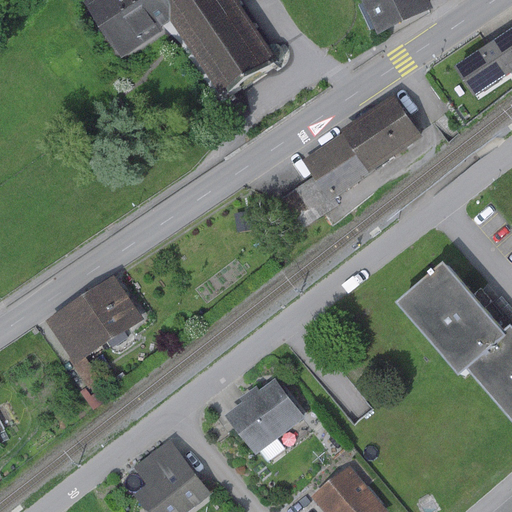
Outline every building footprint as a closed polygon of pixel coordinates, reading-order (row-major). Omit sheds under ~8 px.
[(91,0),(86,4),(124,60),(165,33),(162,27),(177,17),(228,93),(278,60),(237,0),(91,0)] [(367,0),(384,33),(436,8),(431,0),(367,0)] [(511,32),(458,69),(478,98),(511,75),(511,32)] [(345,135),(306,162),(317,179),(281,203),(301,233),(340,206),(335,200),(426,139),(397,96),(343,133),(345,135)] [(251,232),(250,220),(235,222),(236,233),(251,232)] [(470,372),(511,334),(448,263),(400,306),(463,378),(470,372)] [(118,278),(49,323),(73,358),(78,367),(88,360),(147,321),(118,278)] [(511,334),(470,372),(511,418),(511,334)] [(78,367),(73,358),(70,360),(91,391),(103,383),(88,360),(78,367)] [(246,404),(228,417),(258,456),(307,419),(277,380),(261,392),(258,388),(242,400),(246,404)] [(149,487),(136,497),(147,511),(191,511),(213,496),(172,441),(135,469),(149,487)] [(387,511),(351,467),(313,498),(323,511),(387,511)]
